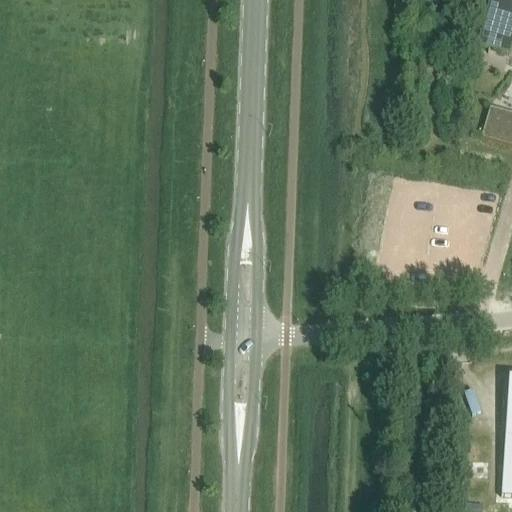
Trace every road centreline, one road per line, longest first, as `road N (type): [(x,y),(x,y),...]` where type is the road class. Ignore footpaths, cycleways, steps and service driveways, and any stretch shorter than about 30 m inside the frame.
road 1 (unclassified): [(255,338),(511,318)]
road 2 (secondary): [(248,204),(255,0)]
road 3 (track): [(359,330),(353,511)]
road 4 (secondary): [(248,204),(233,266),(230,340)]
road 5 (secondary): [(255,338),(258,265),(248,204)]
road 6 (secondary): [(238,463),(253,403),(255,338)]
road 7 (secondary): [(230,340),(227,403),(238,463)]
